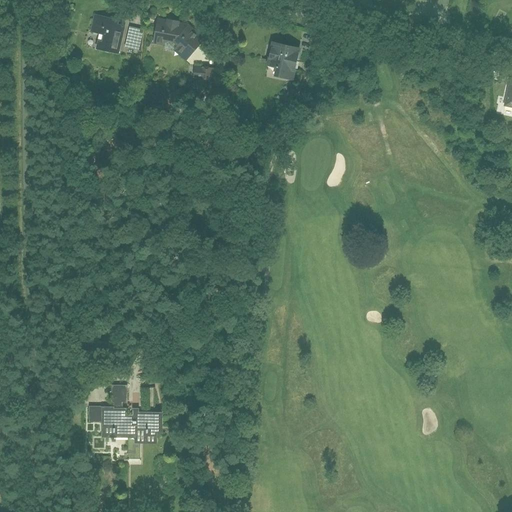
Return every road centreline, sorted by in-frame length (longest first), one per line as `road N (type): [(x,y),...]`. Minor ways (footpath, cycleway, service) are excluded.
road 1 (residential): [(511,60),(244,0)]
road 2 (unknown): [(332,19),(272,166)]
